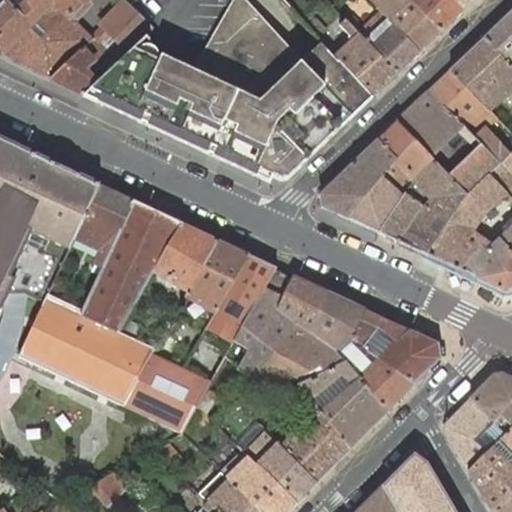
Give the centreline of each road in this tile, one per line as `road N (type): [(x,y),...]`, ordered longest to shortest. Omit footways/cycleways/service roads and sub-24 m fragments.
road 1 (residential): [(505,0),(298,198),(278,228)]
road 2 (tertiary): [(0,99),(278,228)]
road 3 (tertiary): [(278,228),(503,334)]
road 4 (residential): [(414,422),(324,511)]
road 5 (residential): [(503,334),(414,422)]
